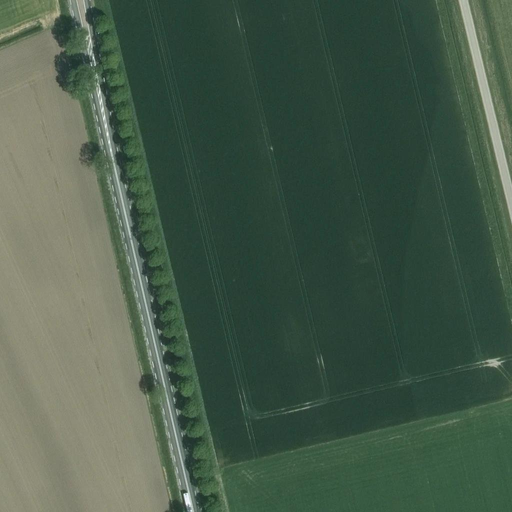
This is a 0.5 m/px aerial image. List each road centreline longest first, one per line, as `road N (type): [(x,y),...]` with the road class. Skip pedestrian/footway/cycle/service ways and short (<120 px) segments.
road 1 (primary): [(190,511),(72,0)]
road 2 (unclassified): [(511,212),(460,0)]
